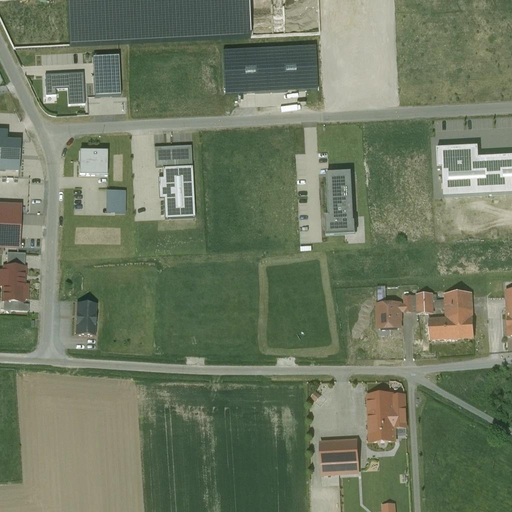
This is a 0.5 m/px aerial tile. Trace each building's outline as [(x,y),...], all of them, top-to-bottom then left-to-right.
[(94,95),(120,94),(118,56),(92,57),(94,95)] [(191,148),(154,150),(155,171),(162,170),(192,169),(191,148)] [(80,156),(79,180),(106,181),(106,157),(80,156)] [(192,169),(162,170),(165,221),(195,219),(192,169)] [(330,234),(355,233),(352,169),(328,170),(330,234)] [(125,195),(106,195),(106,217),(125,217),(125,195)] [(0,208),(0,248),(20,249),(21,209),(0,208)] [(25,269),(4,269),(4,273),(1,273),(1,288),(3,288),(3,303),(23,304),(23,301),(27,301),(28,287),(24,287),(25,269)] [(433,316),(433,310),(432,301),(432,295),(417,296),(418,317),(433,316)] [(445,301),(432,301),(433,310),(446,309),(446,320),(429,321),(430,342),(474,340),(472,295),(445,295),(445,301)] [(405,305),(405,314),(413,314),(412,298),(404,299),(405,305)] [(405,314),(405,305),(373,306),(374,329),(390,328),(390,334),(399,334),(399,323),(402,323),(401,314),(405,314)] [(76,308),(75,340),(95,341),(96,309),(76,308)] [(320,398),(315,394),(311,399),(317,403),(320,398)] [(405,396),(367,398),(370,444),(395,443),(394,430),(406,429),(405,396)] [(360,510),(356,443),(320,444),(322,477),(337,476),(339,511),(360,510)] [(406,459),(383,462),(384,482),(408,481),(406,459)]
